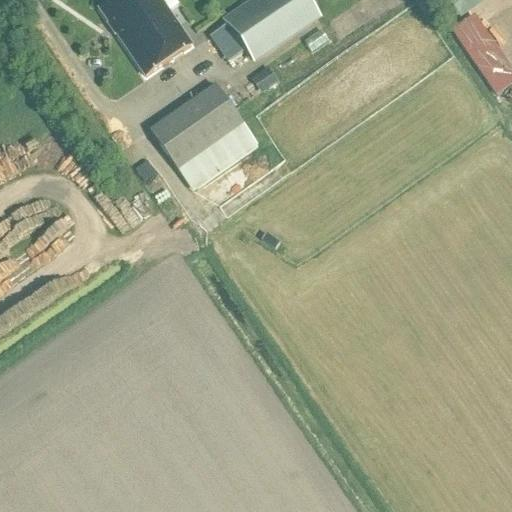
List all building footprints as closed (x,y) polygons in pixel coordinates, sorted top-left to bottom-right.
[(109,0),(112,4),(99,12),(109,28),(111,27),(118,37),(116,38),(145,81),(191,50),(157,0),(154,0),(153,1),(152,0),(109,0)] [(259,0),(223,24),(246,59),(313,13),(303,0),(259,0)] [(447,0),(457,14),(479,0),(447,0)] [(494,29),(484,34),(492,52),(503,47),(494,29)] [(481,94),(509,75),(500,62),(473,81),(481,94)] [(255,80),(265,94),(277,86),(267,72),(255,80)] [(149,136),(177,175),(191,196),(257,149),(214,90),(149,136)] [(155,214),(172,201),(159,183),(141,197),(155,214)]
